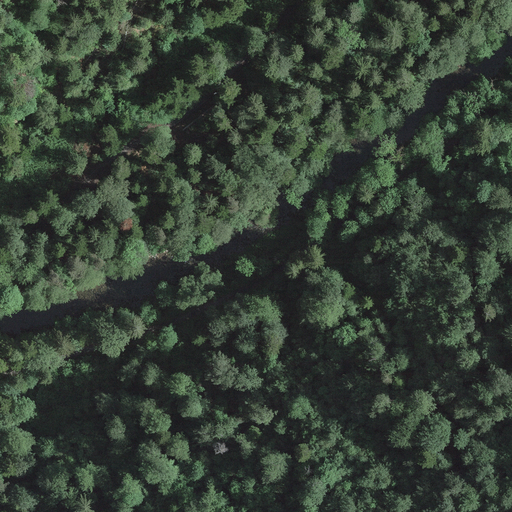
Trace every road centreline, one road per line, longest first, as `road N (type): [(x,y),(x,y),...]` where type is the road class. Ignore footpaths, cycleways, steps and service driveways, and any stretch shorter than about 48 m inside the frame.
road 1 (unclassified): [(0,375),(120,341),(238,293),(511,105)]
road 2 (unclassified): [(0,259),(178,121),(303,0)]
